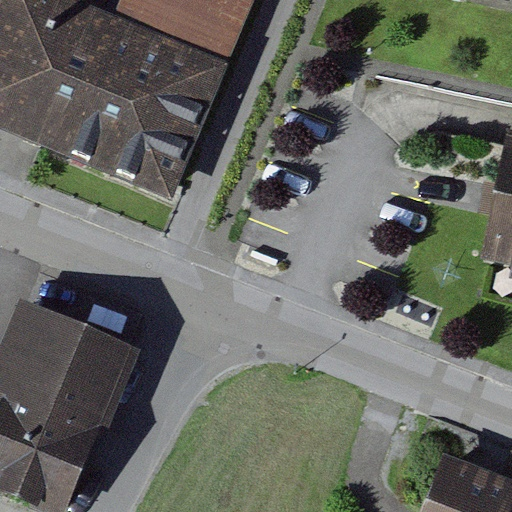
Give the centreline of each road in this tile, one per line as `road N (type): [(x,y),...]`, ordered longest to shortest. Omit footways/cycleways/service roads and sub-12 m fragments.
road 1 (residential): [(169,275),(298,0)]
road 2 (residential): [(511,400),(247,305)]
road 3 (residential): [(113,511),(247,305)]
road 4 (residential): [(169,275),(0,208)]
